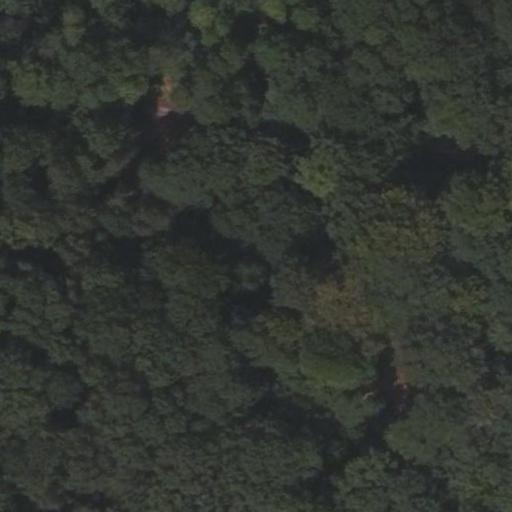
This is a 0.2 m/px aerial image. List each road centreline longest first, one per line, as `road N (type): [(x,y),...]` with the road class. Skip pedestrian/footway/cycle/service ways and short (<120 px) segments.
road 1 (track): [(2,83),(511,434)]
road 2 (track): [(2,83),(404,140)]
road 3 (track): [(404,140),(479,0)]
